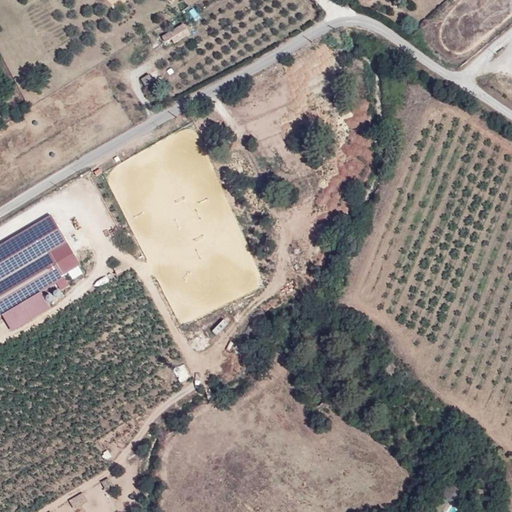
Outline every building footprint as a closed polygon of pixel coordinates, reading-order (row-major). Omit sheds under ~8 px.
[(182,25),(161,38),(165,45),(171,41),(174,45),(188,36),(182,25)] [(149,75),(142,79),(147,88),(154,84),(149,75)] [(67,242),(51,215),(0,245),(0,316),(57,283),(65,278),(64,276),(50,253),(67,242)] [(50,253),(64,276),(81,266),(67,242),(50,253)] [(70,285),(65,278),(57,283),(61,290),(70,285)]
